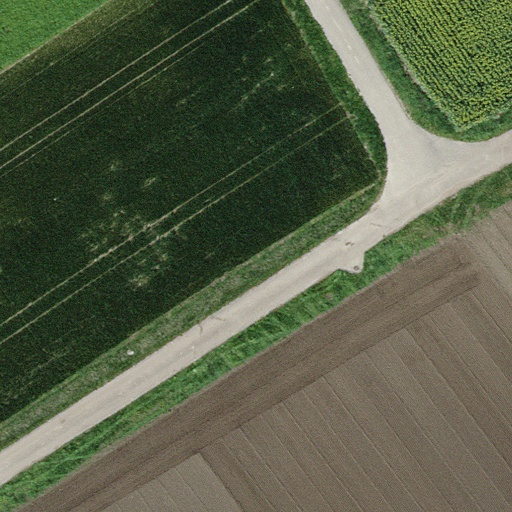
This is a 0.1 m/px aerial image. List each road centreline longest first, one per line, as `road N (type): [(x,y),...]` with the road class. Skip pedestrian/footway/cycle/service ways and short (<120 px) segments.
road 1 (track): [(0,476),(511,152)]
road 2 (track): [(425,202),(307,0)]
